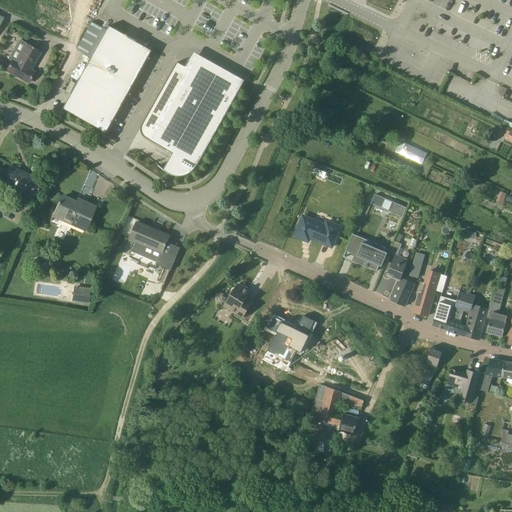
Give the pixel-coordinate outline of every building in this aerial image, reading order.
[(87,53),(99,27),(89,22),(77,49),(87,53)] [(108,26),(85,67),(62,109),(106,133),(129,92),(152,51),(136,42),(137,41),(131,38),(125,34),(124,35),(108,26)] [(34,73),(30,70),(40,52),(19,40),(9,59),(12,61),(7,70),(29,83),(34,73)] [(194,60),(194,59),(194,60),(189,69),(189,68),(188,69),(189,69),(184,78),(183,78),(184,78),(174,95),(174,96),(169,104),(169,105),(164,113),(159,122),(159,121),(159,122),(154,130),(154,131),(149,139),(149,140),(150,140),(179,156),(173,166),(184,172),(183,175),(183,176),(186,175),(190,173),(193,170),(196,166),(197,166),(245,81),(244,80),(232,74),(232,73),(231,74),(232,74),(229,79),(228,79),(222,75),(221,74),(221,75),(201,64),(194,60)] [(511,116),(473,97),(467,110),(511,132),(511,116)] [(399,141),(394,152),(422,163),(427,152),(399,141)] [(325,169),(316,165),(313,172),(322,176),(325,169)] [(9,167),(2,183),(35,198),(42,181),(27,175),(28,171),(19,167),(18,171),(9,167)] [(64,217),(62,221),(85,231),(96,207),(77,199),(76,202),(63,196),(60,202),(59,202),(58,204),(54,213),(64,217)] [(394,202),(390,212),(403,217),(407,208),(394,202)] [(325,225),(303,216),(295,236),(308,242),(310,238),(332,247),(341,227),(327,221),(325,225)] [(158,263),(163,252),(170,236),(169,236),(169,237),(159,233),(159,232),(137,222),(130,238),(136,241),(131,252),(158,263)] [(503,251),(505,247),(500,244),(494,242),(487,239),(486,242),(493,245),(499,247),(498,249),(503,251)] [(360,244),(361,242),(360,242),(352,260),(363,265),(363,263),(367,265),(366,267),(368,268),(368,267),(377,271),(386,248),(376,244),(374,249),(360,244)] [(396,255),(397,256),(402,244),(395,242),(390,253),(396,256),(396,255)] [(168,255),(164,265),(163,267),(170,271),(176,258),(168,255)] [(397,256),(396,255),(396,256),(388,275),(400,280),(408,260),(397,256)] [(424,261),(414,258),(409,276),(418,279),(424,261)] [(440,274),(429,271),(423,292),(420,291),(414,312),(428,316),(435,290),(440,274)] [(447,276),(440,274),(435,290),(442,292),(447,276)] [(415,284),(404,279),(401,278),(392,300),(405,306),(415,284)] [(243,287),(238,284),(234,291),(232,290),(229,295),(231,296),(224,306),(243,318),(250,306),(244,302),(251,291),(243,286),(243,287)] [(74,287),(72,301),(88,303),(90,289),(74,287)] [(457,301),(455,308),(471,312),(467,327),(459,324),(460,318),(452,316),(450,324),(448,330),(464,336),(479,340),(487,313),(488,309),(473,304),(475,296),(460,292),(457,301)] [(488,309),(487,313),(492,314),(491,319),(487,332),(495,334),(495,337),(500,338),(501,336),(502,336),(506,323),(508,316),(499,314),(504,295),(493,292),(488,309)] [(433,325),(448,330),(450,324),(452,316),(455,308),(457,301),(441,297),(435,316),(433,325)] [(266,353),(278,360),(280,356),(290,362),(297,349),(299,351),(310,330),(299,325),(289,345),(282,342),(283,340),(275,335),(266,353)] [(416,380),(428,386),(435,371),(437,372),(438,368),(437,367),(443,351),(432,347),(427,362),(425,362),(416,380)] [(169,361),(172,353),(165,351),(163,359),(169,361)] [(505,362),(490,359),(481,390),(487,392),(491,375),(502,377),(505,362)] [(511,363),(505,362),(502,377),(511,378),(511,363)] [(451,369),(446,385),(443,395),(452,398),(477,405),(479,397),(474,395),(481,374),(467,370),(466,374),(451,369)] [(342,394),(319,388),(311,418),(340,427),(344,414),(337,412),(339,403),(361,410),(364,401),(341,394),(342,394)] [(354,435),(359,419),(359,418),(344,414),(340,427),(339,431),(354,435)] [(511,435),(508,434),(509,430),(502,429),(501,434),(503,434),(502,442),(511,444),(511,435)] [(411,442),(407,453),(418,457),(422,447),(411,442)]
